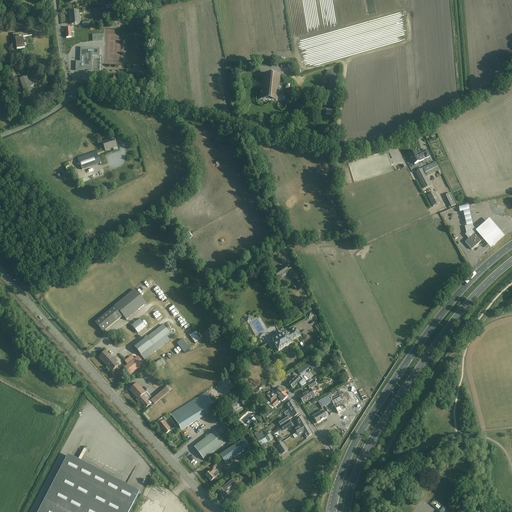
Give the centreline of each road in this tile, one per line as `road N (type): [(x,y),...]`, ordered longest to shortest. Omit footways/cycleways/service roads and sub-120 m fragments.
road 1 (primary): [(511,244),(461,290),(382,392),(352,445),(332,511)]
road 2 (secondary): [(217,511),(0,274)]
road 3 (primary): [(345,511),(356,471),(408,380),(511,259)]
road 4 (track): [(264,366),(210,299),(280,242),(231,123)]
road 5 (unclassified): [(231,123),(341,149),(373,147),(511,71)]
road 6 (track): [(511,470),(492,441),(463,434),(440,440),(372,477),(364,488),(379,511)]
road 7 (track): [(455,436),(464,340),(511,286)]
road 8 (unclassified): [(310,511),(325,447),(264,366)]
road 9 (unclassified): [(231,123),(86,88),(71,93)]
road 10 (unknown): [(124,447),(94,422),(72,436),(117,457)]
